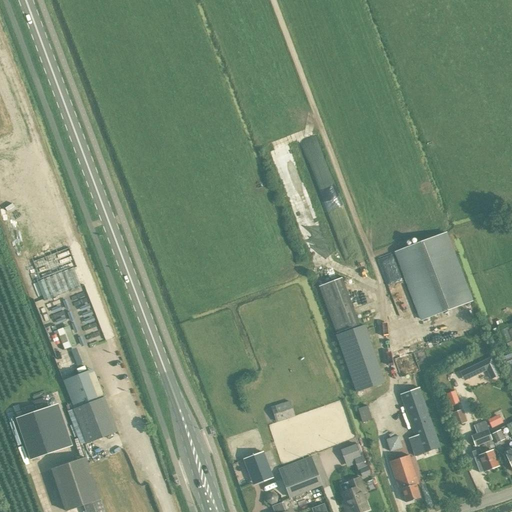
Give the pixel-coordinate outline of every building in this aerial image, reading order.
[(315,141),(300,147),(325,207),(334,203),(337,208),(342,206),(315,141)] [(278,168),(297,222),(310,218),(290,164),(278,168)] [(446,233),(395,252),(421,321),(472,302),(446,233)] [(73,268),(37,282),(44,301),(80,287),(73,268)] [(359,325),(342,278),(319,287),(337,334),(359,325)] [(68,326),(56,330),(64,350),(76,345),(68,326)] [(365,326),(336,336),(355,392),(384,382),(365,326)] [(491,358),(465,370),(469,378),(487,370),(491,379),(499,375),(491,358)] [(63,381),(74,409),(98,400),(87,372),(63,381)] [(415,456),(440,447),(433,425),(432,425),(419,388),(400,394),(415,437),(409,439),(415,456)] [(455,391),(446,394),(449,403),(458,400),(455,391)] [(118,431),(105,397),(98,400),(74,409),(87,443),(118,431)] [(275,423),(295,417),(290,401),(270,407),(275,423)] [(362,422),(372,419),(368,405),(357,408),(362,422)] [(65,448),(51,407),(17,419),(31,460),(65,448)] [(462,409),(452,413),(456,426),(467,422),(462,409)] [(501,419),(490,425),(492,429),(503,423),(501,419)] [(475,447),(492,440),(488,430),(471,436),(475,447)] [(504,439),(500,430),(491,434),(495,443),(504,439)] [(398,435),(386,439),(390,451),(402,447),(398,435)] [(347,467),(355,464),(358,471),(360,470),(367,468),(367,467),(363,454),(362,454),(358,443),(340,450),(347,467)] [(499,466),(492,450),(481,455),(479,449),(472,452),(480,474),(499,466)] [(244,460),(253,485),(273,478),(263,452),(244,460)] [(406,503),(420,498),(416,485),(418,484),(409,456),(390,462),(399,490),(401,490),(406,503)] [(103,511),(100,501),(86,458),(52,470),(66,511),(84,506),(85,511),(103,511)] [(290,498),(321,486),(310,458),(279,470),(290,498)] [(362,477),(369,474),(367,468),(360,470),(362,477)] [(348,482),(351,490),(343,493),(348,508),(346,509),(346,511),(362,511),(368,510),(362,494),(365,493),(360,478),(348,482)] [(284,511),(281,503),(272,507),(274,511),(287,511),(285,511),(284,511)]
